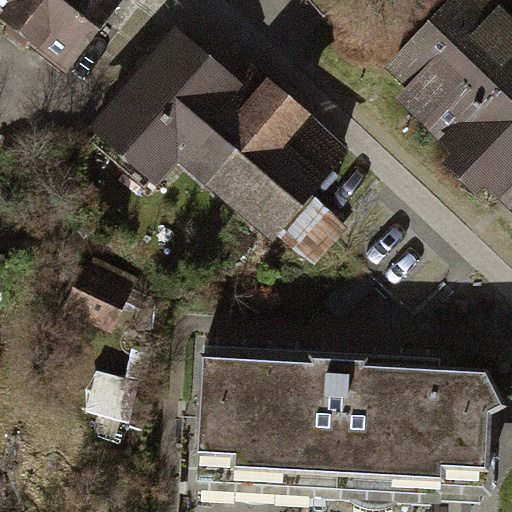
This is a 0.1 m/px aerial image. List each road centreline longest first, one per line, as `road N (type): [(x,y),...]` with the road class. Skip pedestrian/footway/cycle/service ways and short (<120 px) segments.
road 1 (residential): [(511,281),(226,15)]
road 2 (unknown): [(0,109),(72,107),(120,74)]
